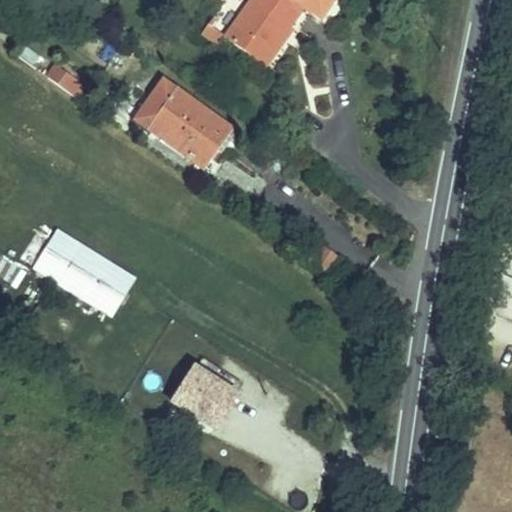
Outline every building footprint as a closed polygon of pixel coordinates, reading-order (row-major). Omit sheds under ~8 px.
[(250,75),(258,67),(294,90),(299,82),(294,68),(308,49),(314,53),(328,35),(347,46),(365,17),(341,0),(333,2),(330,0),(278,0),(285,5),(246,57),(231,47),(225,57),(250,75)] [(42,76),(78,100),(87,87),(52,63),(42,76)] [(266,155),(201,114),(175,154),(241,197),(266,155)] [(321,245),(308,236),(298,252),(310,260),(321,245)] [(70,261),(44,302),(122,350),(148,309),(70,261)] [(216,388),(208,402),(248,424),(256,411),(216,388)] [(208,402),(188,438),(228,460),(248,424),(208,402)]
